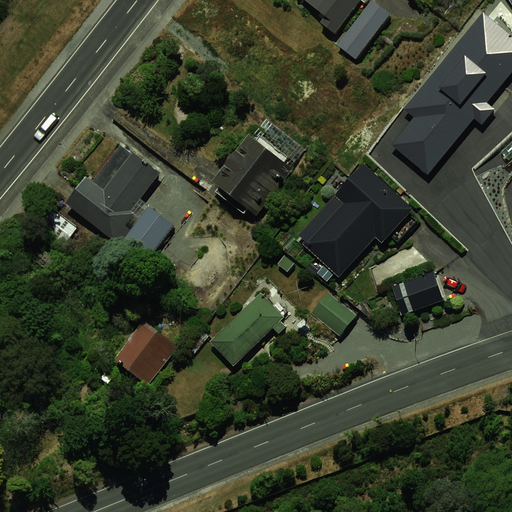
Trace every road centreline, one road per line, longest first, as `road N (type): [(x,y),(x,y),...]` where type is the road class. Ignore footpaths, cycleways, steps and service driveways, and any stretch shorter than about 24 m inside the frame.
road 1 (secondary): [(511,348),(93,511)]
road 2 (primary): [(0,171),(136,0)]
